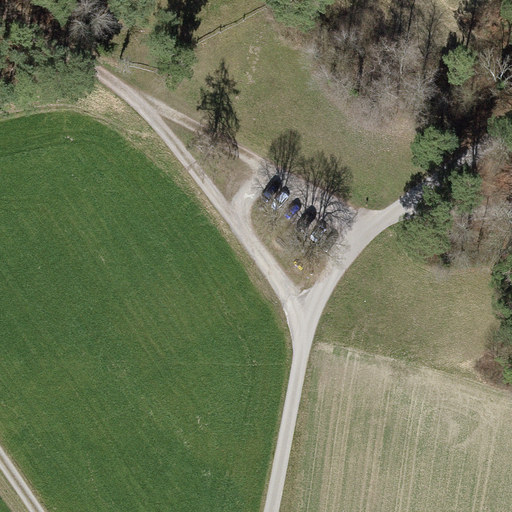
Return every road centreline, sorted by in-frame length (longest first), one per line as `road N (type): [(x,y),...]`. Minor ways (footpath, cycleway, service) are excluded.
road 1 (track): [(272,511),(309,321),(327,282),(369,231),(490,142)]
road 2 (track): [(0,13),(129,93),(309,321)]
road 3 (track): [(232,218),(266,169),(369,231)]
road 4 (track): [(129,93),(266,169)]
road 5 (track): [(511,70),(445,33),(413,0)]
